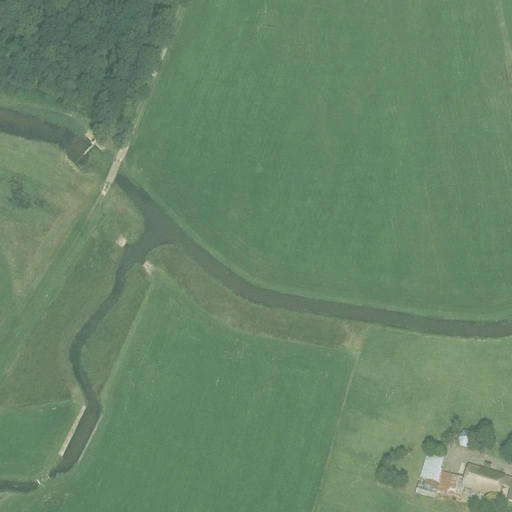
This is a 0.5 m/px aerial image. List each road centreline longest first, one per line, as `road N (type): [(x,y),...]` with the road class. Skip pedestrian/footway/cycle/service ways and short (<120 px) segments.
road 1 (track): [(120,153),(93,215),(0,372)]
road 2 (track): [(185,0),(120,153)]
